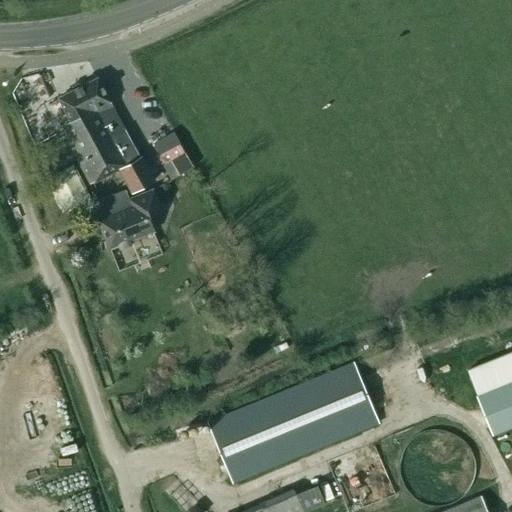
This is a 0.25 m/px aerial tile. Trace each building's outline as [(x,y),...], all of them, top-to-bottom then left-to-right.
[(60,127),(90,184),(118,169),(131,193),(152,181),(96,78),(79,87),(77,83),(71,86),(73,90),(58,98),(70,122),(60,127)] [(176,127),(153,139),(172,175),(195,163),(176,127)] [(97,220),(109,250),(118,246),(119,250),(131,245),(130,241),(154,231),(148,217),(161,211),(153,190),(129,199),(131,206),(97,220)] [(116,194),(94,202),(98,212),(119,203),(116,194)] [(222,334),(255,315),(244,295),(209,314),(215,325),(217,324),(222,334)] [(379,421),(356,365),(213,426),(236,481),(379,421)] [(511,382),(477,397),(492,435),(511,426),(511,382)] [(465,473),(465,466),(464,460),(462,454),(459,448),(455,443),(449,440),(444,437),(437,435),(431,435),(425,435),(418,438),(413,441),(408,445),(404,450),(401,456),(400,462),(399,469),(400,475),(402,481),(405,487),(410,492),(415,495),(421,498),(427,500),(433,500),(440,500),(446,497),(451,494),(456,490),(460,485),(463,479),(465,473)] [(295,491),(294,489),(239,511),(304,511),(325,503),(316,482),(295,491)] [(488,511),(481,496),(442,511),(488,511)]
